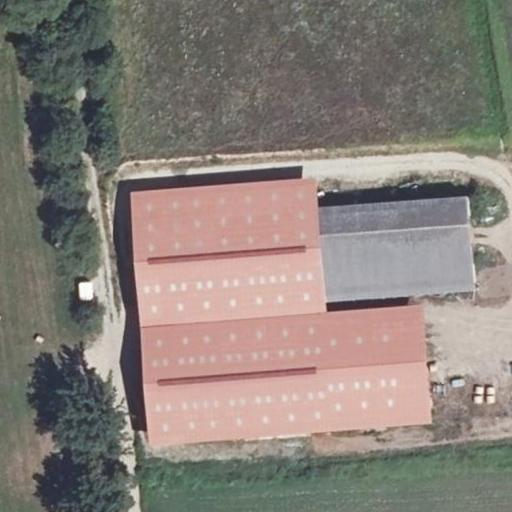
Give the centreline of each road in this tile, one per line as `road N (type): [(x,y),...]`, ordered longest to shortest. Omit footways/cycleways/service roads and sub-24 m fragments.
road 1 (track): [(134,511),(111,269),(70,0)]
road 2 (track): [(128,448),(165,396),(204,374),(265,352),(361,339)]
